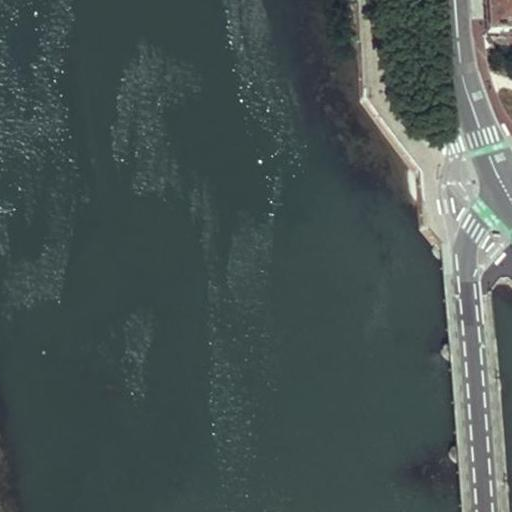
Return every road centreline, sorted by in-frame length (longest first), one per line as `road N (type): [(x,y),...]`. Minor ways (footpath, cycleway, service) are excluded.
road 1 (tertiary): [(508,194),(473,231),(462,263),(477,511)]
road 2 (tertiary): [(453,0),(460,72),(508,194)]
